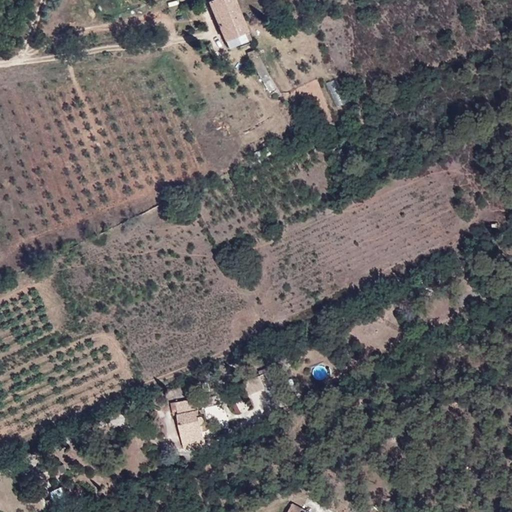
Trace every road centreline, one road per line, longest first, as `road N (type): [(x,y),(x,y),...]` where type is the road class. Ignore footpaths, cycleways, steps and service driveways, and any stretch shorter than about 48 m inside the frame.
road 1 (track): [(0,372),(203,276),(235,251),(473,142)]
road 2 (track): [(206,35),(0,64)]
road 3 (track): [(0,474),(155,402)]
